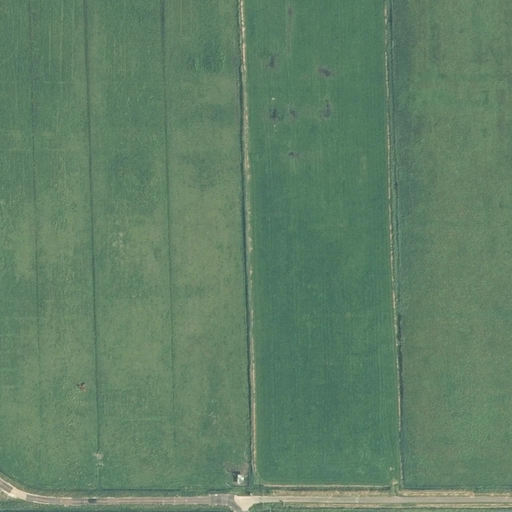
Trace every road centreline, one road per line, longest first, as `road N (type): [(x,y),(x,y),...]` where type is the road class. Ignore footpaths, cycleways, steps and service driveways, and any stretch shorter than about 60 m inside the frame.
road 1 (unclassified): [(511,501),(240,503)]
road 2 (track): [(241,511),(240,503),(59,503),(0,485)]
